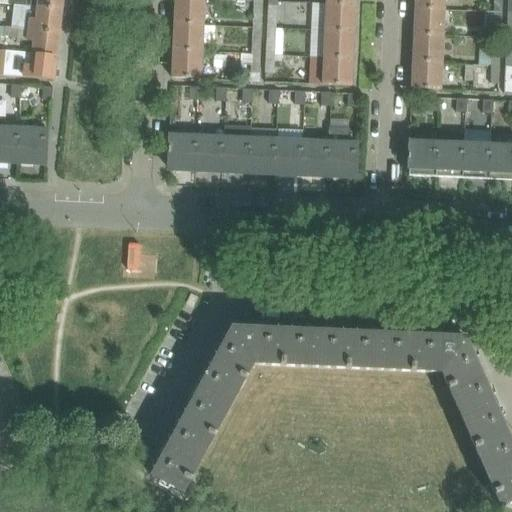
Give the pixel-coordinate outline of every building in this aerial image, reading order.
[(7,0),(7,5),(13,6),(62,11),(63,0),(7,0)] [(174,0),(174,25),(203,26),(204,0),(174,0)] [(415,0),(415,9),(444,11),(444,0),(415,0)] [(493,0),(493,12),(501,13),(501,0),(493,0)] [(253,19),(261,20),(262,2),(254,2),(253,19)] [(276,21),(277,3),(268,3),(267,20),(276,21)] [(324,32),(354,33),(355,7),(326,5),(324,32)] [(13,6),(10,29),(59,34),(62,11),(13,6)] [(413,35),(443,37),(444,11),(415,9),(413,35)] [(500,31),(501,13),(493,12),(492,31),(500,31)] [(173,52),(202,53),(203,26),(174,25),(173,52)] [(57,57),(59,34),(10,29),(4,28),(3,37),(27,39),(27,42),(33,43),(32,55),(57,57)] [(323,59),(352,60),(354,33),(324,32),(323,59)] [(412,62),(441,63),(443,37),(413,35),(412,62)] [(251,55),(260,56),(260,38),(252,38),(251,55)] [(275,39),(266,38),(266,56),(274,56),(275,39)] [(492,48),(491,66),(499,66),(500,48),(492,48)] [(4,52),(2,76),(23,77),(53,80),(54,81),(57,57),(32,55),(4,52)] [(201,80),(202,53),(173,52),(171,78),(201,80)] [(251,73),(259,73),(260,56),(251,55),(251,73)] [(274,74),(274,56),(266,56),(265,74),(274,74)] [(322,85),(351,87),(352,60),(323,59),(322,85)] [(441,63),(412,62),(411,89),(440,91),(441,63)] [(465,65),(464,80),(472,81),(473,65),(465,65)] [(498,85),(499,66),(491,66),(490,84),(498,85)] [(511,66),(505,67),(503,94),(511,94),(511,82),(511,66)] [(22,86),(10,85),(9,101),(21,101),(22,86)] [(53,88),(52,88),(43,87),(42,101),(52,102),(53,88)] [(200,88),(190,87),(189,101),(199,101),(200,88)] [(225,103),(225,89),(216,88),(215,102),(225,103)] [(251,104),(252,90),(243,90),(242,103),(251,104)] [(278,105),(279,91),(269,91),(269,105),(278,105)] [(305,92),(295,92),(295,106),(305,106),(305,92)] [(332,94),(321,93),(321,107),(331,107),(332,94)] [(358,95),(348,94),(347,108),(357,108),(358,95)] [(440,99),(430,98),(429,112),(439,112),(440,99)] [(466,113),(466,100),(456,99),(456,113),(466,113)] [(492,114),(493,101),(483,101),(482,114),(492,114)] [(0,162),(18,163),(19,129),(0,128),(0,162)] [(355,178),(356,144),(348,143),(349,129),(329,128),(328,143),(330,143),(328,177),(355,178)] [(46,131),(46,130),(19,129),(18,163),(44,164),(46,131)] [(169,170),(195,171),(197,137),(170,136),(169,148),(168,148),(168,154),(169,154),(169,170)] [(511,136),(490,136),(490,146),(488,180),(511,180),(511,136)] [(195,171),(222,172),(223,138),(197,137),(195,171)] [(222,172),(248,173),(250,139),(223,138),(222,172)] [(248,173),(275,174),(276,140),(250,139),(248,173)] [(275,174),(301,175),(303,141),(276,140),(275,174)] [(301,175),(328,177),(330,143),(328,143),(303,141),(301,175)] [(436,177),(437,143),(410,142),(409,155),(408,155),(408,160),(409,160),(408,176),(436,177)] [(462,179),(463,145),(437,143),(436,177),(462,179)] [(113,163),(116,163),(116,156),(105,156),(105,145),(87,144),(86,173),(113,174),(113,163)] [(488,180),(490,146),(463,145),(462,179),(488,180)] [(489,483),(492,490),(500,508),(511,503),(511,445),(496,408),(500,407),(495,397),(492,399),(465,339),(452,339),(452,334),(441,334),(441,338),(387,336),(387,332),(376,331),(376,335),(322,333),(322,329),(311,328),(311,332),(257,330),(257,326),(246,325),(246,330),(232,329),(201,386),(197,384),(192,393),(195,394),(170,443),(166,441),(161,450),(165,452),(151,477),(183,494),(253,365),(442,374),(489,483)]
